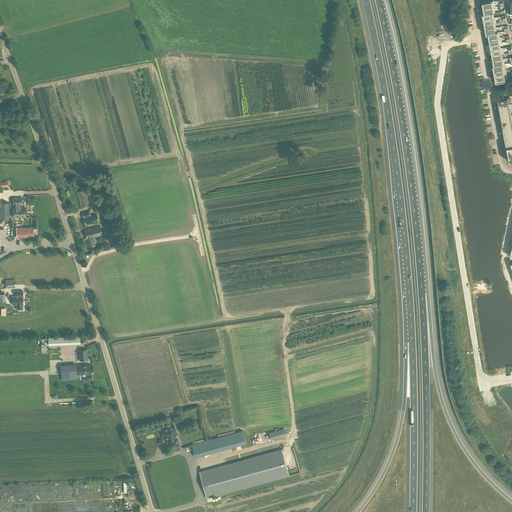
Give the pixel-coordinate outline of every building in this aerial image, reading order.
[(84,189),(76,192),(81,208),(89,205),(84,189)] [(22,205),(22,197),(12,198),(13,205),(14,205),(14,208),(13,208),(13,217),(25,217),(25,208),(19,208),(19,205),(22,205)] [(8,202),(0,202),(0,219),(8,219),(8,202)] [(95,209),(82,212),(86,225),(99,221),(95,209)] [(10,220),(0,220),(0,232),(10,232),(10,220)] [(100,225),(84,230),(90,247),(95,245),(93,238),(103,235),(100,225)] [(33,236),(33,227),(21,227),(21,233),(16,233),(16,236),(33,236)] [(111,228),(106,229),(109,240),(114,239),(111,228)] [(14,280),(6,280),(6,288),(15,288),(14,280)] [(16,297),(12,297),(12,305),(17,305),(17,310),(23,309),(22,291),(16,291),(16,297)] [(80,337),(49,338),(49,346),(80,344),(80,337)] [(87,349),(78,350),(79,360),(87,360),(87,349)] [(90,364),(78,364),(79,375),(83,374),(83,381),(89,380),(89,376),(85,376),(85,374),(91,374),(90,364)] [(76,365),(61,366),(62,379),(77,378),(76,365)] [(174,425),(161,429),(161,431),(161,432),(161,433),(162,434),(162,436),(163,437),(167,436),(168,437),(169,440),(167,440),(169,447),(178,444),(177,438),(175,438),(174,435),(177,435),(174,425)] [(287,436),(285,429),(269,433),(271,440),(287,436)] [(218,437),(192,444),(195,456),(221,449),(218,437)] [(281,449),(199,471),(207,498),(222,494),(289,476),(281,449)]
